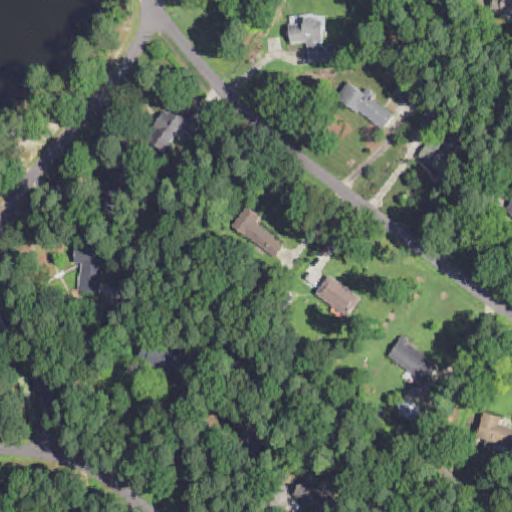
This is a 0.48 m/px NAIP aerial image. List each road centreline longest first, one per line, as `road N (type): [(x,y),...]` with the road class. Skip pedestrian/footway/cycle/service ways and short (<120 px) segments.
road 1 (residential): [(48,454),(46,402),(0,294),(7,217),(125,65),(161,0)]
road 2 (residential): [(152,0),(261,126),(511,315)]
road 3 (residential): [(151,511),(74,460),(0,449)]
